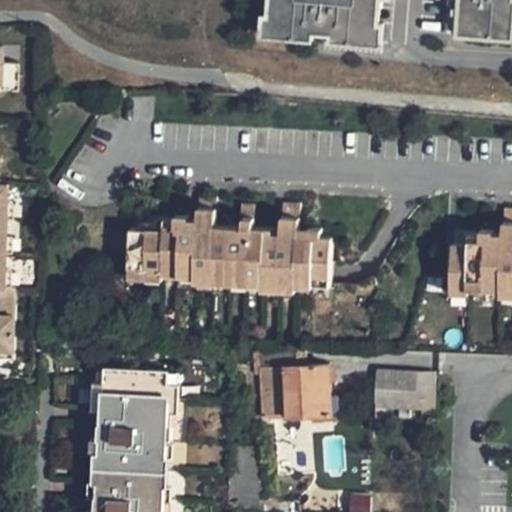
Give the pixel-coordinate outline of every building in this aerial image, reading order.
[(262,39),(365,46),(367,0),(289,0),(289,10),(277,9),(276,20),(263,20),(262,39)] [(458,18),(459,11),(453,11),(453,0),(367,0),(365,46),(381,47),(383,27),(378,26),(379,0),(448,0),(447,17),(458,18)] [(458,18),(457,38),(511,41),(511,20),(503,20),(504,2),(511,3),(511,0),(459,0),(459,11),(458,18)] [(503,20),(511,20),(511,2),(511,3),(504,2),(503,20)] [(2,50),(0,49),(0,87),(2,88),(2,95),(21,95),(21,66),(11,66),(2,66),(2,50)] [(0,352),(11,353),(13,291),(12,291),(4,291),(5,273),(5,257),(5,239),(6,222),(6,205),(7,188),(0,187),(0,352)] [(141,229),(129,229),(128,280),(163,282),(163,275),(196,277),(196,283),(263,285),(262,291),(297,292),(297,287),(329,288),(332,237),(320,236),(321,227),(309,227),(309,230),(308,236),(299,236),(299,229),(300,203),(281,202),(280,231),(280,235),(255,234),(255,227),(255,216),(246,215),(245,226),(245,234),(215,232),(215,225),(216,196),(200,196),(199,221),(199,226),(164,224),(164,230),(152,230),(152,236),(140,235),(141,229)] [(199,226),(199,221),(189,220),(189,215),(176,214),(176,220),(158,219),(157,224),(141,223),(141,229),(140,235),(152,236),(152,230),(164,230),(164,224),(199,226)] [(464,245),(454,245),(452,295),(470,296),(470,291),(502,292),(502,297),(511,297),(511,216),(505,216),(505,235),(493,235),(494,231),(480,231),(480,234),(464,233),(464,245)] [(215,225),(215,232),(245,234),(245,226),(215,225)] [(255,234),(280,235),(280,231),(272,231),(272,227),(255,227),(255,234)] [(290,417),(333,413),(328,366),(305,368),(296,369),(294,351),(289,351),(258,349),(259,364),(254,364),(255,375),(260,374),(265,420),(274,419),(290,417)] [(296,369),(305,368),(303,350),(294,351),(296,369)] [(11,353),(0,352),(0,361),(11,361),(11,353)] [(164,511),(165,501),(162,501),(163,486),(164,460),(165,446),(173,447),(173,428),(167,428),(168,417),(169,389),(170,376),(170,374),(109,371),(109,373),(109,385),(101,385),(96,385),(95,413),(108,413),(108,428),(102,428),(101,442),(105,443),(105,458),(104,488),(104,502),(99,502),(98,511),(164,511)] [(378,411),(432,411),(433,373),(378,373),(378,411)] [(168,417),(167,428),(173,428),(177,428),(177,417),(182,417),(183,390),(178,389),(178,376),(170,376),(169,389),(168,417)] [(290,417),(274,419),(275,430),(291,428),(290,417)] [(105,458),(105,443),(101,442),(94,442),(94,458),(105,458)] [(178,461),(178,447),(173,447),(165,446),(164,460),(163,486),(162,501),(165,501),(176,502),(176,487),(171,487),(172,461),(178,461)] [(237,446),(236,511),(267,511),(259,446),(237,446)] [(341,511),(371,511),(372,485),(342,485),(341,511)] [(92,488),(92,502),(99,502),(104,502),(104,488),(92,488)]
